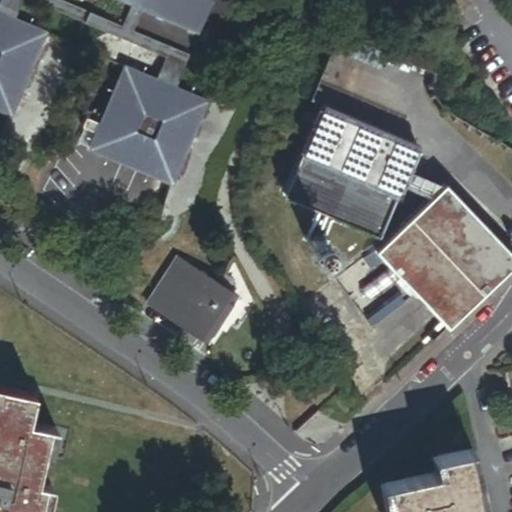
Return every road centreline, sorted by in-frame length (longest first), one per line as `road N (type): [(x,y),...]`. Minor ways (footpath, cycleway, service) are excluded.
road 1 (residential): [(0,257),(200,396),(312,493)]
road 2 (residential): [(312,493),(511,306)]
road 3 (unknown): [(511,465),(485,331)]
